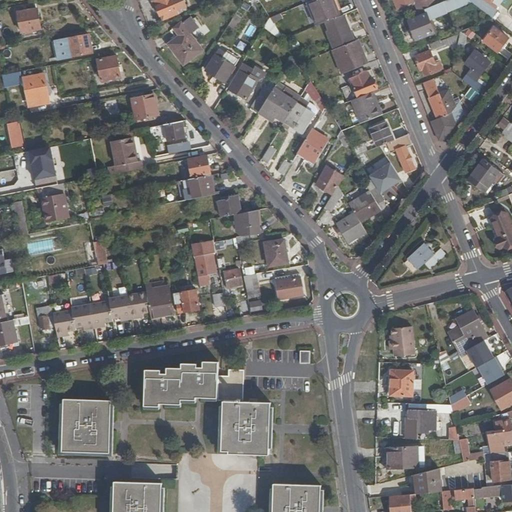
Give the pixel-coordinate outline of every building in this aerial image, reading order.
[(154,0),(157,7),(156,7),(159,16),(161,15),(163,20),(180,13),(178,9),(188,5),(185,0),(154,0)] [(317,26),(324,23),(340,16),(333,0),(313,0),(308,2),(317,26)] [(414,1),(419,12),(439,4),(437,0),(393,0),(397,8),(414,1)] [(429,20),(471,2),(469,0),(448,0),(439,4),(419,12),(407,17),(416,40),(434,33),(429,20)] [(469,0),(471,2),(494,18),(499,12),(483,0),(469,0)] [(40,30),(35,4),(20,7),(21,13),(18,13),(22,33),(25,32),(25,36),(33,35),(32,31),(40,30)] [(496,22),(511,30),(511,17),(501,12),(496,22)] [(333,51),(333,50),(355,42),(344,15),(340,16),(324,23),(327,31),(325,32),(333,51)] [(203,52),(190,33),(197,29),(189,18),(174,29),(180,37),(168,45),(183,66),(203,52)] [(270,18),(265,26),(281,39),(283,38),(270,18)] [(498,53),(509,38),(495,28),(484,42),(498,53)] [(442,42),(441,40),(430,44),(433,51),(444,47),(444,49),(457,43),(459,35),(442,42)] [(88,55),(84,36),(63,40),(67,59),(88,55)] [(333,50),(343,75),(367,65),(358,40),(355,42),(333,50)] [(472,69),(481,76),(491,63),(476,51),(466,64),(472,69)] [(426,76),(443,69),(441,63),(436,65),(431,52),(415,59),(421,72),(424,71),(426,76)] [(225,82),(234,67),(215,55),(206,71),(225,82)] [(115,56),(95,59),(99,81),(100,82),(119,78),(115,56)] [(266,72),(256,66),(253,70),(244,65),(230,89),(246,99),(259,79),(261,80),(266,72)] [(476,82),(481,76),(472,69),(467,76),(476,82)] [(355,90),(358,97),(377,89),(373,80),(371,81),(367,72),(350,79),(355,90)] [(17,73),(1,76),(3,87),(16,84),(14,77),(18,77),(17,73)] [(43,73),(22,78),(27,107),(49,103),(43,73)] [(436,86),(433,79),(423,83),(426,91),(436,86)] [(250,108),(258,113),(262,108),(272,91),(264,86),(250,108)] [(452,113),(456,109),(448,91),(440,95),(436,86),(426,91),(438,118),(452,113)] [(297,103),(274,88),(272,91),(262,108),(285,122),(297,103)] [(349,101),(358,97),(355,90),(346,94),(349,101)] [(357,114),(361,125),(382,116),(372,93),(357,99),(357,100),(351,102),(357,114)] [(152,95),(130,99),(134,120),(156,116),(152,95)] [(297,103),(285,122),(302,134),(315,114),(297,103)] [(464,113),(460,103),(456,109),(452,113),(438,118),(431,121),(439,140),(445,142),(457,126),(456,124),(464,113)] [(244,141),(253,146),(267,119),(258,114),(244,141)] [(14,148),(27,146),(22,120),(9,122),(14,148)] [(180,122),(162,125),(165,141),(183,138),(180,122)] [(371,129),(379,147),(392,142),(393,141),(387,127),(384,128),(383,124),(371,129)] [(511,125),(511,124),(503,135),(511,141),(511,125)] [(314,127),(298,153),(315,164),(331,138),(314,127)] [(278,131),(264,159),(272,162),(286,135),(278,131)] [(346,146),(349,144),(342,132),(340,136),(346,146)] [(393,141),(392,142),(396,152),(398,151),(407,173),(416,169),(406,148),(413,145),(409,134),(393,141)] [(131,137),(111,142),(115,164),(107,166),(108,174),(141,167),(139,160),(135,161),(131,137)] [(185,141),(186,148),(200,146),(198,138),(185,141)] [(367,143),(356,146),(359,156),(370,153),(367,143)] [(204,155),(185,158),(186,163),(189,178),(198,176),(208,174),(204,155)] [(278,171),(285,175),(293,162),(286,158),(278,171)] [(468,180),(485,193),(494,182),(497,185),(505,175),(484,159),(468,180)] [(391,163),(371,175),(382,193),(402,181),(391,163)] [(340,187),(346,177),(328,167),(318,186),(335,196),(340,187)] [(211,194),(208,174),(198,176),(189,178),(179,180),(182,199),(211,194)] [(97,184),(96,176),(87,178),(89,185),(97,184)] [(62,183),(39,187),(47,222),(69,216),(62,183)] [(384,200),(376,186),(370,190),(378,203),(384,200)] [(344,194),(340,187),(335,196),(326,209),(333,213),(344,194)] [(378,203),(370,190),(349,202),(356,213),(361,222),(382,209),(378,203)] [(104,197),(106,206),(117,203),(115,194),(104,197)] [(230,214),(238,212),(234,194),(226,195),(226,197),(213,199),(213,202),(215,202),(218,216),(230,214)] [(23,209),(22,199),(12,201),(18,225),(14,226),(16,235),(29,232),(23,209)] [(258,232),(255,209),(238,212),(230,214),(233,229),(239,235),(258,232)] [(491,221),(507,214),(501,211),(493,214),(491,221)] [(361,222),(356,213),(337,224),(348,243),(367,231),(361,222)] [(503,248),(511,244),(511,224),(508,214),(507,214),(491,221),(502,248),(503,248)] [(281,237),(262,240),(267,265),(286,262),(281,237)] [(192,260),(196,285),(197,285),(206,283),(205,274),(214,272),(210,252),(213,251),(211,241),(211,238),(189,243),(189,246),(191,256),(192,260)] [(109,240),(98,240),(99,264),(110,264),(109,240)] [(430,270),(446,255),(441,249),(434,255),(423,243),(408,257),(419,270),(425,265),(430,270)] [(237,267),(221,270),(224,286),(240,284),(237,267)] [(296,271),(272,275),(275,297),(300,293),(296,271)] [(254,272),(240,275),(244,295),(244,299),(253,297),(250,283),(256,282),(254,272)] [(46,274),(39,275),(41,286),(47,285),(46,274)] [(181,311),(175,279),(166,280),(170,303),(172,302),(174,313),(181,311)] [(144,289),(166,285),(166,280),(149,283),(149,281),(143,282),(143,287),(144,289)] [(166,285),(144,289),(145,292),(148,310),(149,317),(171,313),(166,285)] [(143,287),(124,290),(127,310),(129,318),(136,317),(136,312),(140,311),(148,310),(145,292),(144,289),(143,287)] [(193,288),(178,291),(182,311),(197,308),(193,288)] [(124,290),(106,293),(106,296),(110,317),(116,316),(121,315),(122,319),(129,318),(127,310),(124,290)] [(4,292),(1,293),(5,319),(9,318),(4,292)] [(220,292),(210,293),(213,306),(222,304),(220,292)] [(244,299),(244,295),(234,297),(237,316),(247,314),(244,299)] [(110,317),(106,296),(87,299),(92,327),(99,326),(99,321),(103,320),(110,319),(110,317)] [(252,301),(253,311),(266,309),(264,298),(252,301)] [(50,299),(44,300),(45,309),(38,310),(41,329),(54,327),(51,308),(50,299)] [(92,327),(87,299),(69,302),(69,305),(73,326),(80,325),(85,324),(86,328),(92,327)] [(73,326),(69,305),(51,308),(56,335),(63,333),(62,330),(67,329),(74,328),(73,326)] [(483,342),(489,339),(473,312),(457,321),(460,327),(449,334),(460,355),(467,351),(483,342)] [(5,319),(0,319),(0,343),(17,340),(13,317),(9,318),(5,319)] [(391,350),(394,350),(395,357),(416,354),(411,326),(391,329),(392,336),(390,336),(391,341),(390,342),(391,350)] [(483,342),(467,351),(470,356),(477,352),(486,347),(483,342)] [(308,343),(298,343),(297,357),(308,357),(308,343)] [(486,347),(477,352),(488,372),(502,364),(493,349),(489,351),(486,347)] [(155,363),(145,362),(144,398),(158,398),(159,396),(164,396),(180,396),(180,393),(194,393),(194,390),(200,390),(216,390),(216,393),(221,393),(221,398),(221,407),(220,441),(227,442),(227,446),(267,446),(267,440),(267,422),(269,399),(269,395),(241,394),(242,363),(227,363),(227,369),(216,369),(217,355),(202,354),(202,357),(194,357),(186,356),(180,356),(180,360),(166,360),(166,363),(159,363),(155,363)] [(412,396),(414,372),(392,370),(390,395),(412,396)] [(511,380),(492,391),(503,410),(511,405),(511,380)] [(111,391),(64,391),(64,395),(62,443),(110,444),(111,396),(111,391)] [(450,400),(451,405),(466,397),(463,392),(450,400)] [(62,443),(64,395),(60,395),(58,446),(112,449),(114,396),(111,396),(110,444),(62,443)] [(466,397),(451,405),(453,413),(470,403),(466,397)] [(221,398),(218,398),(216,445),(227,446),(227,442),(220,441),(221,407),(221,398)] [(417,428),(417,434),(429,434),(429,430),(435,430),(436,412),(408,411),(408,420),(407,420),(407,426),(408,427),(411,428),(417,428)] [(492,445),(494,456),(506,453),(505,444),(511,442),(511,425),(511,421),(499,423),(500,430),(487,432),(489,446),(492,445)] [(417,435),(417,434),(417,428),(411,428),(408,427),(408,435),(417,435)] [(450,428),(449,440),(455,441),(460,441),(457,429),(450,428)] [(463,453),(461,446),(460,444),(460,441),(455,441),(458,455),(463,453)] [(463,453),(464,461),(470,455),(467,444),(461,446),(463,453)] [(389,449),(390,469),(414,468),(424,466),(424,448),(389,449)] [(510,478),(508,455),(498,456),(499,471),(491,472),(492,480),(510,478)] [(441,489),(438,463),(424,466),(414,468),(416,491),(441,489)] [(159,476),(113,474),(113,479),(112,510),(112,511),(158,511),(159,500),(159,481),(159,476)] [(319,477),(272,477),(272,481),(270,511),(317,511),(318,498),(318,483),(319,477)] [(472,487),(472,486),(451,488),(451,491),(454,491),(455,497),(481,495),(480,486),(472,487)] [(409,511),(408,492),(389,494),(389,511),(409,511)]
